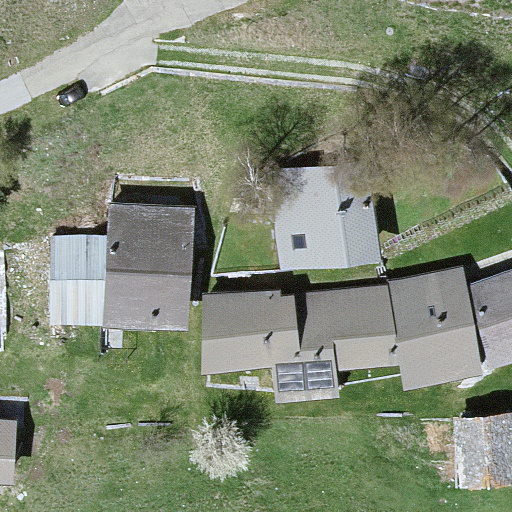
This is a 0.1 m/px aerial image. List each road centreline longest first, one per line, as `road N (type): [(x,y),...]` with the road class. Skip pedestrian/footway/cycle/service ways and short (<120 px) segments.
road 1 (track): [(121,45),(158,66),(422,99),(485,143),(511,183)]
road 2 (unclassified): [(0,94),(235,0)]
